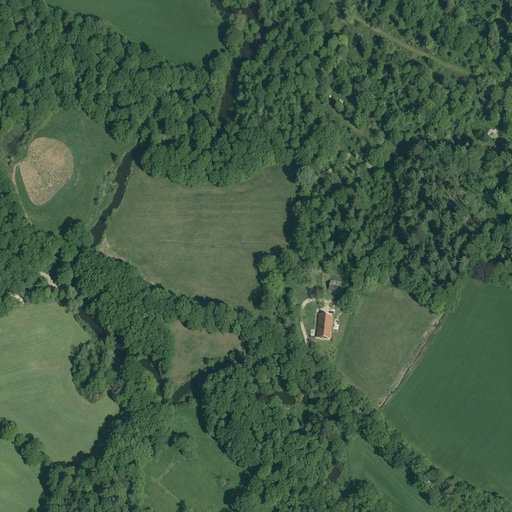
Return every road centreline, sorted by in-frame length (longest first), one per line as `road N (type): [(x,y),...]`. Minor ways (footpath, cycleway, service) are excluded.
road 1 (unclassified): [(485,511),(431,485),(293,348),(183,312),(56,289)]
road 2 (track): [(337,56),(332,110),(379,150),(511,147)]
road 3 (track): [(511,93),(394,41),(331,0)]
